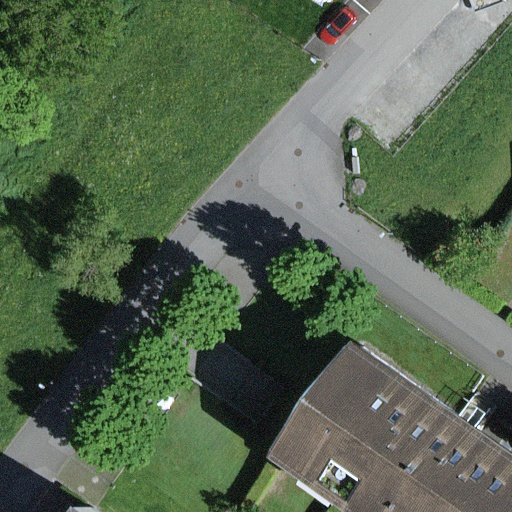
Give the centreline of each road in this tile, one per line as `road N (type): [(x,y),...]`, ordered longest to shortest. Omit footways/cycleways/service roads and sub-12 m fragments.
road 1 (residential): [(0,510),(274,169)]
road 2 (residential): [(274,169),(511,353)]
road 3 (residential): [(274,169),(425,0)]
